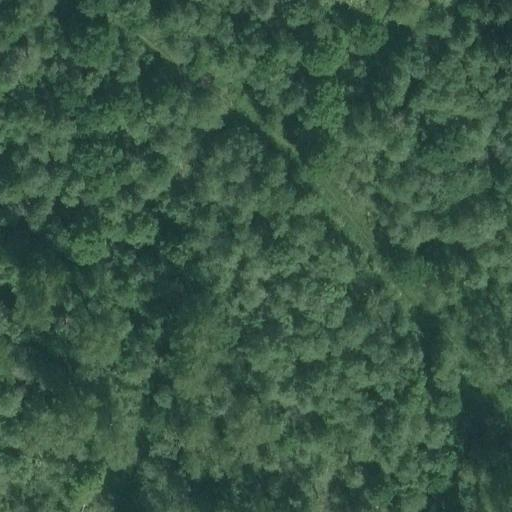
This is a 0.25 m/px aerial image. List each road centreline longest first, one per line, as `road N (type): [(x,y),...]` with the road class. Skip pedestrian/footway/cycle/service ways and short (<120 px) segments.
road 1 (track): [(511,404),(308,158),(218,91)]
road 2 (track): [(218,91),(88,0)]
